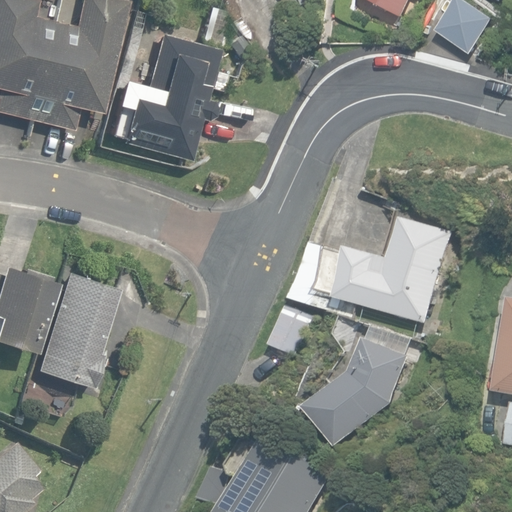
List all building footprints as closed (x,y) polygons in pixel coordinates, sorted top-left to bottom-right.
[(0,0),(0,111),(29,118),(51,17),(27,12),(29,0),(0,0)] [(75,0),(70,22),(51,17),(29,118),(70,128),(75,105),(99,111),(124,0),(75,0)] [(369,0),(405,18),(413,0),(369,0)] [(446,0),(431,22),(479,54),(503,20),(473,0),(446,0)] [(121,141),(189,159),(200,118),(207,119),(215,115),(217,107),(213,99),(207,96),(219,48),(160,32),(145,87),(124,82),(110,132),(123,136),(121,141)] [(211,87),(222,90),(227,75),(216,71),(211,87)] [(363,303),(430,322),(456,232),(404,216),(393,254),(357,243),(355,250),(317,239),(299,301),(358,318),(363,303)] [(0,339),(31,349),(54,280),(47,277),(48,274),(23,265),(21,270),(0,263),(0,264),(0,339)] [(36,367),(91,384),(101,352),(97,351),(118,287),(67,270),(36,367)] [(511,300),(496,390),(511,392),(511,300)] [(272,344),(298,356),(316,315),(289,303),(272,344)] [(351,371),(305,405),(336,446),(392,404),(413,342),(393,333),(387,344),(365,336),(351,371)] [(310,511),(333,473),(310,460),(313,456),(301,449),(299,453),(271,437),(227,511),(310,511)] [(0,455),(0,511),(24,511),(31,506),(27,501),(40,491),(30,479),(37,473),(14,444),(0,455)] [(202,497),(224,505),(235,471),(213,464),(202,497)]
